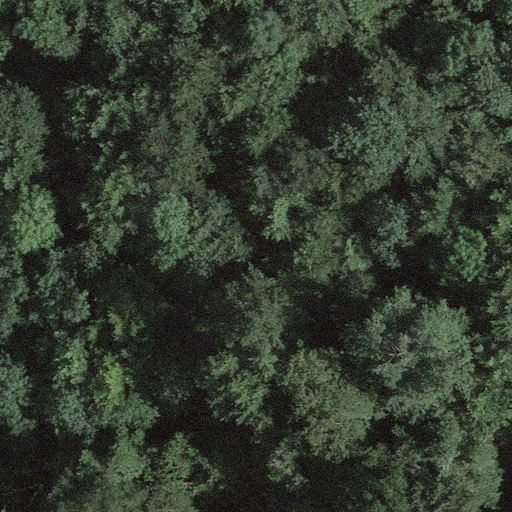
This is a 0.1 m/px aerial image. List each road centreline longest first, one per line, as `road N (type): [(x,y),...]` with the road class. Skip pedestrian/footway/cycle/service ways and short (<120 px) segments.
road 1 (track): [(174,320),(2,0)]
road 2 (track): [(280,511),(174,320)]
